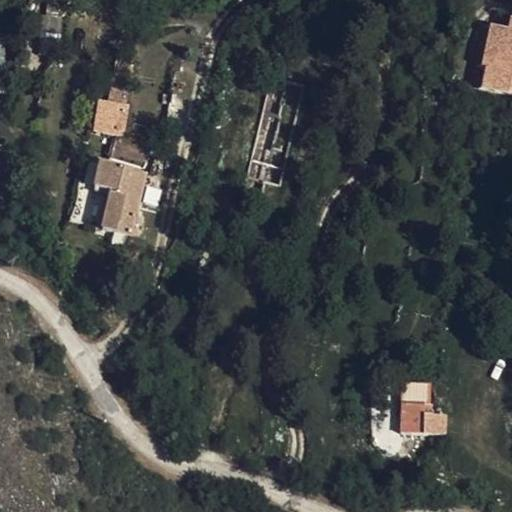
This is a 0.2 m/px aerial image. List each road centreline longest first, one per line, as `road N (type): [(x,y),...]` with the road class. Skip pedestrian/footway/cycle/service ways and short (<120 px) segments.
road 1 (track): [(282,493),(300,448),(275,391),(274,361),(315,271),(333,203),(365,170),(376,144),(401,0)]
road 2 (track): [(83,362),(120,337),(150,296),(211,42),(253,0)]
